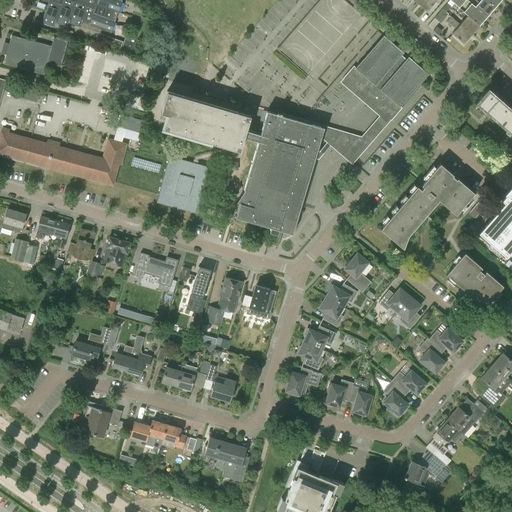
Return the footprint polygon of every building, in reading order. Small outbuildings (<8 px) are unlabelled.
[(68,27),(69,23),(80,27),(83,21),(90,23),(89,25),(111,33),(122,0),(121,0),(41,0),(48,2),(41,22),(54,27),(56,23),(68,27)] [(436,0),(420,0),(417,4),(426,12),(436,0)] [(473,0),(471,4),(486,17),(494,8),(484,0),(480,0),(478,3),(475,0),(473,0)] [(484,0),(494,8),(500,0),(484,0)] [(447,3),(442,9),(446,12),(451,6),(447,3)] [(467,16),(478,26),(486,17),(471,4),(463,12),(467,16)] [(448,14),(446,12),(442,9),(434,18),(440,24),(448,14)] [(450,17),(471,35),(478,26),(467,16),(459,25),(450,17)] [(452,33),(463,44),(471,35),(450,17),(446,21),(455,29),(452,33)] [(123,42),(101,34),(99,40),(121,48),(123,42)] [(3,64),(44,75),(45,71),(47,64),(61,67),(68,41),(54,37),(52,46),(11,35),(8,45),(5,44),(3,52),(6,53),(3,64)] [(282,231),(292,234),(316,156),(321,138),(333,148),(352,165),(353,163),(391,120),(402,108),(400,106),(428,74),(408,56),(405,59),(403,57),(401,55),(403,53),(383,35),(380,38),(355,67),(353,66),(343,78),(340,82),(379,116),(361,137),(302,118),(283,112),(278,111),(277,113),(269,111),(262,134),(248,129),(252,116),(168,90),(167,93),(162,112),(168,114),(164,128),(221,145),(220,149),(196,155),(193,163),(169,156),(158,194),(156,203),(198,214),(204,194),(211,168),(198,164),(199,159),(224,153),(226,146),(241,151),(245,137),(260,141),(245,189),(237,201),(240,202),(236,213),(235,217),(271,227),(269,232),(271,233),(268,243),(278,246),(280,240),(276,239),(279,229),(282,230),(282,231)] [(511,108),(488,87),(474,103),(485,112),(484,114),(486,115),(488,117),(489,115),(510,134),(509,135),(511,137),(511,138),(511,108)] [(39,92),(23,88),(20,98),(36,102),(39,92)] [(144,121),(120,114),(117,126),(140,133),(144,121)] [(47,140),(46,144),(31,140),(1,132),(0,135),(0,154),(41,166),(44,167),(48,167),(113,185),(114,182),(118,164),(121,164),(125,150),(126,145),(108,140),(103,159),(100,158),(81,153),(77,152),(59,147),(60,143),(51,141),(47,140)] [(130,166),(158,174),(161,164),(133,156),(130,166)] [(400,245),(398,243),(405,234),(408,235),(425,216),(439,200),(456,214),(465,203),(474,193),(457,178),(459,176),(455,172),(453,174),(440,163),(419,188),(417,186),(380,229),(399,245),(400,245)] [(511,185),(504,195),(506,196),(502,201),(504,203),(478,233),(506,257),(511,250),(511,185)] [(483,196),(488,190),(483,186),(478,192),(483,196)] [(481,199),(472,209),(469,213),(475,217),(474,218),(475,218),(478,214),(487,204),(486,204),(481,200),(481,199)] [(12,231),(20,233),(22,227),(25,214),(7,209),(3,222),(14,225),(12,231)] [(37,230),(38,230),(35,237),(42,239),(44,232),(51,234),(55,220),(41,216),(37,230)] [(65,238),(69,224),(55,220),(51,234),(57,236),(55,246),(63,248),(66,238),(65,238)] [(83,230),(78,245),(72,243),(69,253),(76,255),(75,257),(78,258),(84,260),(87,260),(88,258),(94,261),(97,250),(91,249),(95,233),(89,231),(83,230)] [(126,253),(127,253),(130,243),(109,237),(106,247),(107,247),(103,261),(122,266),(126,253)] [(28,242),(15,239),(10,258),(23,262),(28,242)] [(37,246),(30,244),(27,256),(34,258),(37,246)] [(345,267),(344,269),(351,274),(346,279),(362,293),(371,282),(359,272),(368,262),(362,258),(364,256),(358,252),(350,262),(349,260),(344,266),(345,267)] [(170,286),(177,260),(167,257),(165,262),(154,259),(148,257),(149,255),(140,253),(133,275),(142,278),(144,272),(161,277),(159,283),(170,286)] [(446,275),(463,289),(461,291),(465,295),(467,293),(484,307),(503,286),(486,271),(484,274),(480,270),(482,268),(465,253),(461,257),(446,275)] [(42,269),(59,274),(63,260),(57,258),(55,264),(45,261),(42,269)] [(102,264),(94,262),(90,275),(98,278),(102,264)] [(190,269),(183,267),(181,273),(188,275),(190,269)] [(195,276),(195,277),(189,298),(194,299),(191,309),(201,312),(200,314),(201,314),(205,300),(202,299),(208,281),(208,280),(211,270),(198,267),(195,276)] [(54,277),(43,273),(41,280),(52,283),(54,277)] [(233,279),(225,277),(217,308),(209,306),(205,322),(220,326),(223,317),(224,310),(225,310),(233,279)] [(224,310),(223,317),(230,319),(232,312),(234,313),(242,282),(233,279),(225,310),(224,310)] [(327,291),(329,291),(325,297),(343,307),(347,300),(351,303),(357,292),(343,283),(339,289),(331,284),(327,291)] [(256,285),(248,313),(269,319),(276,291),(256,285)] [(406,291),(400,287),(394,294),(389,290),(378,303),(387,310),(390,307),(397,312),(409,297),(405,293),(406,291)] [(369,290),(366,294),(372,299),(375,295),(369,290)] [(321,301),(317,307),(326,313),(322,319),(337,327),(343,316),(339,314),(343,307),(325,297),(322,302),(321,301)] [(409,297),(397,312),(403,317),(400,321),(409,329),(420,316),(415,312),(421,304),(415,299),(414,301),(409,297)] [(116,303),(108,300),(105,312),(112,314),(116,303)] [(0,309),(0,327),(19,335),(27,313),(9,306),(7,312),(0,309)] [(119,307),(117,314),(135,319),(137,313),(119,307)] [(197,332),(200,322),(193,320),(190,330),(197,332)] [(304,335),(305,335),(303,341),(321,349),(324,342),(331,345),(336,333),(319,326),(316,332),(307,328),(304,335)] [(104,332),(101,343),(107,345),(111,330),(103,327),(102,331),(104,332)] [(111,330),(107,345),(113,347),(119,329),(112,327),(111,330)] [(436,330),(429,339),(442,352),(447,346),(454,353),(459,347),(458,346),(462,341),(454,334),(455,333),(450,328),(449,329),(447,328),(442,334),(436,330)] [(165,331),(156,329),(154,336),(163,339),(165,331)] [(137,335),(133,347),(125,371),(140,375),(142,368),(148,370),(152,356),(142,353),(143,350),(140,349),(144,338),(137,335)] [(385,339),(380,335),(375,340),(379,343),(382,343),(385,339)] [(396,337),(392,342),(396,346),(401,341),(396,337)] [(71,354),(89,360),(89,358),(96,360),(99,348),(87,344),(88,341),(79,338),(78,342),(75,341),(71,354)] [(438,357),(442,352),(429,339),(427,338),(418,347),(425,353),(420,360),(421,361),(420,362),(425,367),(427,366),(435,373),(439,368),(441,369),(445,363),(438,357)] [(216,345),(225,347),(227,341),(218,339),(216,345)] [(299,346),(296,353),(305,357),(302,363),(318,370),(323,358),(318,356),(321,349),(303,341),(301,347),(299,346)] [(111,367),(125,371),(133,347),(125,345),(122,354),(116,353),(111,367)] [(167,349),(160,347),(156,360),(163,362),(167,349)] [(217,357),(219,356),(220,350),(214,349),(212,356),(217,357)] [(504,377),(511,367),(511,357),(510,360),(502,353),(491,366),(504,377)] [(210,362),(203,360),(200,373),(206,374),(210,362)] [(161,381),(175,386),(181,366),(178,364),(176,370),(165,367),(161,381)] [(184,366),(181,366),(175,386),(190,390),(196,368),(185,365),(184,366)] [(216,367),(210,365),(205,379),(212,381),(216,367)] [(481,378),(488,385),(480,394),(495,407),(505,396),(495,387),(504,377),(491,366),(481,378)] [(291,394),(298,396),(303,382),(317,386),(321,374),(301,368),(299,374),(291,372),(288,382),(286,381),(284,388),(286,389),(285,391),(292,393),(291,394)] [(393,383),(406,394),(410,389),(416,394),(421,389),(422,390),(427,385),(418,376),(419,375),(413,370),(412,372),(411,370),(405,377),(399,371),(390,382),(392,383),(393,383)] [(225,378),(223,384),(214,382),(210,396),(229,401),(235,381),(225,378)] [(332,405),(339,407),(341,399),(348,401),(353,383),(341,379),(339,386),(331,384),(331,385),(329,385),(327,392),(328,392),(325,404),(332,406),(332,405)] [(363,393),(365,387),(353,383),(348,401),(354,403),(352,411),(359,413),(358,414),(365,416),(369,404),(370,405),(372,398),(371,397),(371,395),(363,393)] [(403,409),(407,404),(401,399),(406,394),(393,383),(392,383),(385,393),(388,396),(383,402),(385,403),(383,405),(389,409),(390,408),(400,416),(404,410),(403,409)] [(483,413),(468,399),(459,408),(475,423),(483,414),(492,422),(497,416),(487,407),(486,408),(487,408),(483,413)] [(101,409),(96,407),(97,403),(86,400),(86,401),(87,401),(80,424),(87,426),(85,432),(102,436),(106,422),(117,425),(121,411),(122,412),(122,411),(109,407),(109,408),(108,411),(101,409)] [(458,407),(446,420),(457,430),(461,434),(463,436),(475,423),(459,408),(458,407)] [(446,420),(436,431),(432,437),(433,438),(429,443),(441,453),(446,448),(443,446),(450,438),(454,441),(461,434),(457,430),(446,420)] [(152,421),(150,427),(145,445),(159,449),(162,438),(166,425),(152,421)] [(140,443),(145,445),(150,427),(134,422),(130,436),(141,440),(140,443)] [(166,425),(162,438),(176,442),(175,447),(182,449),(186,436),(179,434),(180,429),(166,425)] [(218,458),(214,465),(223,470),(219,483),(240,489),(249,456),(244,455),(246,448),(209,437),(207,445),(205,445),(202,456),(207,457),(207,455),(218,458)] [(194,451),(196,439),(189,438),(187,449),(194,451)] [(119,457),(118,461),(118,462),(129,465),(131,459),(120,456),(119,457)] [(450,472),(443,466),(441,469),(430,459),(425,464),(418,461),(417,463),(411,461),(404,477),(424,486),(428,474),(435,477),(441,482),(450,472)] [(280,509),(287,511),(328,511),(340,484),(297,466),(293,477),(296,479),(295,481),(292,479),(290,484),(293,486),(292,488),(289,486),(280,509)] [(466,480),(471,484),(475,480),(470,475),(466,480)]
